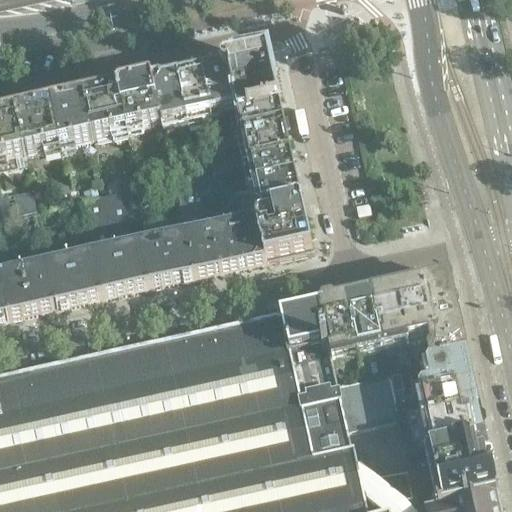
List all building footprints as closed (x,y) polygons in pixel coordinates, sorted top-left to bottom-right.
[(287,138),(279,102),(277,103),(269,65),(241,71),(240,70),(206,77),(206,78),(203,78),(213,126),(219,153),(238,149),(287,138)] [(213,126),(203,78),(177,84),(187,126),(201,123),(202,128),(213,126)] [(187,126),(177,84),(153,89),(152,90),(162,132),(163,137),(174,135),(173,129),(187,126)] [(162,132),(152,90),(153,89),(147,86),(145,91),(118,97),(128,139),(162,132)] [(128,139),(118,97),(84,105),(94,147),(128,139)] [(94,147),(84,105),(50,112),(60,154),(94,147)] [(60,154),(50,112),(16,120),(26,162),(60,154)] [(0,167),(26,162),(16,120),(0,123),(0,167)] [(292,161),(287,138),(238,149),(240,159),(245,158),(248,171),(292,161)] [(297,185),(292,162),(211,179),(214,194),(226,200),(249,196),(297,185)] [(220,279),(211,241),(198,182),(175,187),(187,246),(196,285),(220,279)] [(148,193),(146,184),(138,186),(140,195),(148,193)] [(302,208),(297,185),(249,196),(250,203),(257,207),(259,215),(265,216),(302,208)] [(140,195),(138,186),(130,188),(132,197),(140,195)] [(131,214),(127,198),(119,200),(123,216),(131,214)] [(80,208),(78,199),(70,201),(72,210),(80,208)] [(72,210),(70,201),(62,203),(64,212),(72,210)] [(117,217),(114,201),(103,203),(106,219),(117,217)] [(80,208),(72,210),(64,212),(59,213),(62,229),(106,219),(103,203),(80,208)] [(313,255),(302,208),(265,216),(266,221),(262,222),(257,228),(257,230),(266,269),(314,259),(315,258),(315,257),(315,256),(315,255),(314,255),(313,255)] [(372,219),(370,210),(370,209),(369,209),(366,210),(357,211),(357,212),(359,221),(359,222),(360,222),(371,220),(372,219)] [(12,223),(10,214),(2,216),(4,225),(12,223)] [(266,269),(257,230),(243,234),(242,229),(256,226),(254,216),(239,219),(241,229),(233,231),(243,274),(266,269)] [(243,274),(233,231),(225,233),(226,237),(211,241),(220,279),(243,274)] [(196,285),(187,246),(164,251),(172,290),(196,285)] [(172,290),(164,251),(141,256),(149,295),(172,290)] [(103,305),(94,267),(91,252),(68,257),(72,272),(80,310),(103,305)] [(149,295),(141,256),(116,261),(125,300),(149,295)] [(125,300),(116,261),(94,267),(103,305),(125,300)] [(80,310),(72,272),(47,277),(56,316),(80,310)] [(56,316),(47,277),(23,282),(32,321),(56,316)] [(32,321),(23,282),(0,287),(9,326),(32,321)] [(466,361),(450,288),(451,288),(450,285),(422,291),(433,339),(427,341),(427,342),(428,348),(430,354),(427,358),(429,369),(466,361)] [(0,328),(9,326),(0,287),(0,328)] [(433,339),(422,291),(398,297),(408,346),(427,342),(427,341),(433,339)] [(408,346),(398,297),(373,302),(384,352),(408,346)] [(384,352),(373,302),(347,308),(358,358),(384,352)] [(358,358),(347,308),(320,314),(331,363),(358,358)] [(367,511),(364,500),(363,485),(361,470),(358,471),(354,455),(352,455),(348,438),(400,427),(396,409),(395,403),(393,395),(390,381),(364,386),(338,392),(331,363),(320,314),(320,315),(320,314),(0,385),(0,511),(367,511)] [(425,373),(423,364),(417,361),(413,368),(415,375),(425,373)] [(473,392),(470,379),(466,361),(429,369),(427,372),(430,388),(424,390),(424,393),(422,399),(423,403),(473,392)] [(402,393),(399,379),(390,381),(393,395),(402,393)] [(479,417),(473,392),(423,403),(428,428),(479,417)] [(485,443),(479,417),(428,428),(434,455),(485,443)] [(485,443),(434,455),(432,455),(440,492),(428,494),(432,511),(435,511),(497,499),(485,443)] [(411,511),(405,505),(404,504),(377,483),(361,470),(363,485),(364,500),(379,511),(411,511)] [(413,502),(407,476),(377,483),(404,504),(413,502)] [(498,511),(496,500),(497,500),(497,499),(435,511),(498,511)]
